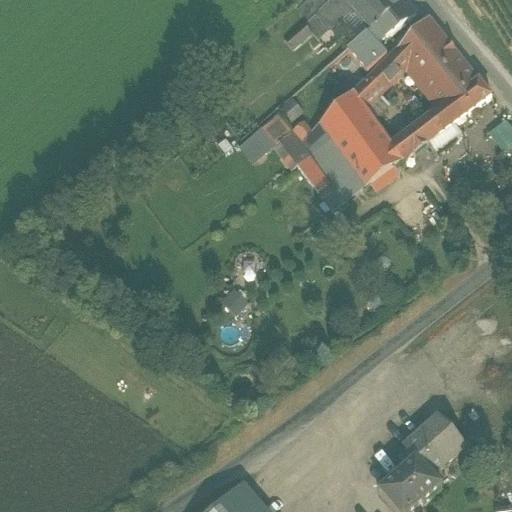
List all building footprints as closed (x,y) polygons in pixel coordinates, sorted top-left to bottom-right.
[(304,0),(297,8),(306,23),(315,14),(314,13),(326,2),(324,0),(304,0)] [(349,7),(370,30),(386,16),(372,0),(328,0),(326,2),(314,13),(315,14),(326,28),(338,17),(349,7)] [(405,0),(372,0),(386,16),(370,30),(366,33),(368,36),(369,35),(370,37),(378,31),(385,39),(397,29),(416,14),(405,0)] [(366,33),(370,30),(349,7),(338,17),(359,40),(366,33)] [(306,23),(317,36),(326,28),(315,14),(306,23)] [(429,18),(352,93),(363,109),(379,94),(388,84),(408,65),(420,81),(453,49),(429,18)] [(302,24),(284,39),(293,51),(312,35),(302,24)] [(386,54),(370,37),(369,35),(368,36),(350,52),(367,70),(386,54)] [(427,119),(439,136),(454,125),(491,98),(479,81),(453,49),(420,81),(441,108),(427,119)] [(352,93),(318,127),(364,190),(402,163),(390,146),(372,121),(363,109),(352,93)] [(379,94),(363,109),(372,121),(389,105),(379,94)] [(293,101),(281,111),(291,123),(304,113),(293,101)] [(279,144),(294,132),(279,115),(261,130),(275,147),(279,144)] [(427,119),(414,128),(427,145),(430,143),(439,136),(427,119)] [(511,149),(511,129),(505,121),(488,134),(504,155),(511,149)] [(294,132),(304,142),(312,134),(303,123),(294,132)] [(454,125),(439,136),(430,143),(437,153),(462,135),(454,125)] [(303,143),(308,149),(332,183),(317,194),(332,214),(364,190),(318,127),(312,134),(304,142),(303,143)] [(414,128),(402,137),(414,154),(427,145),(414,128)] [(275,147),(261,130),(238,150),(252,166),(273,149),(275,147)] [(279,144),(287,154),(303,143),(294,132),(279,144)] [(402,137),(390,146),(402,163),(414,154),(402,137)] [(308,149),(303,143),(287,154),(292,161),(308,149)] [(287,154),(279,144),(275,147),(273,149),(291,174),(297,169),(292,161),(287,154)] [(297,169),(317,194),(332,183),(308,149),(292,161),(297,169)] [(248,307),(233,292),(221,304),(236,319),(248,307)] [(367,305),(374,315),(388,304),(380,294),(367,305)] [(398,457),(409,469),(417,461),(432,478),(464,450),(438,420),(404,450),(405,451),(398,457)] [(308,497),(333,475),(300,437),(279,456),(300,480),(296,483),(308,497)] [(417,511),(442,490),(432,478),(417,461),(409,469),(379,495),(394,511),(417,511)] [(266,511),(244,485),(212,511),(266,511)]
